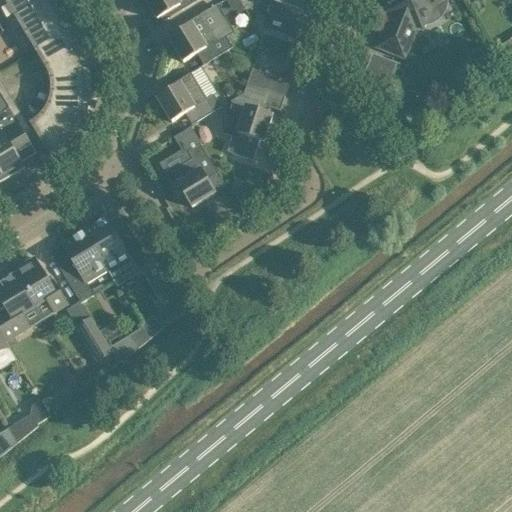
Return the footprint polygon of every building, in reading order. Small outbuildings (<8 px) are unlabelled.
[(68,31),(49,0),(3,0),(35,51),(68,31)] [(145,0),(157,20),(162,18),(165,22),(196,3),(193,0),(145,0)] [(232,0),(226,4),(232,14),(241,9),(235,0),(232,0)] [(267,15),(263,28),(304,41),(307,32),(308,29),(317,2),(310,0),(277,0),(277,2),(272,0),(267,15)] [(379,48),(397,55),(404,58),(411,41),(408,39),(414,25),(422,28),(430,7),(441,0),(392,0),(386,14),(391,16),(379,48)] [(180,35),(170,41),(183,63),(202,52),(209,63),(226,53),(233,49),(227,39),(234,35),(217,6),(203,15),(194,20),(177,30),(180,35)] [(79,48),(68,31),(35,51),(45,68),(76,49),(76,50),(79,48)] [(506,64),(511,61),(511,47),(502,51),(506,64)] [(89,71),(76,50),(76,49),(45,68),(46,68),(50,79),(50,80),(85,71),(85,72),(87,71),(88,72),(89,71)] [(264,106),(269,93),(274,77),(252,70),(244,94),(231,102),(233,105),(223,135),(232,138),(227,153),(253,162),(260,141),(264,143),(272,118),(251,110),(253,103),(264,106)] [(85,72),(85,71),(50,80),(51,92),(87,95),(89,95),(89,96),(91,96),(85,72)] [(207,100),(201,91),(191,74),(165,90),(168,94),(158,100),(172,123),(190,112),(197,123),(222,108),(214,96),(207,100)] [(0,94),(9,109),(25,136),(31,132),(0,79),(0,94)] [(87,95),(51,92),(48,104),(81,118),(83,119),(83,120),(85,120),(87,95)] [(397,120),(415,126),(425,99),(407,92),(397,120)] [(70,141),(71,141),(81,118),(48,104),(48,105),(42,115),(41,115),(69,138),(70,140),(70,141)] [(0,170),(6,180),(25,169),(25,168),(23,168),(16,156),(32,147),(25,136),(9,109),(0,114),(0,170)] [(69,138),(41,115),(41,116),(32,123),(31,124),(42,140),(52,157),(69,138)] [(192,160),(166,176),(174,189),(179,186),(192,209),(215,195),(204,176),(215,169),(201,145),(191,129),(174,139),(184,155),(188,153),(192,160)] [(244,209),(257,201),(250,189),(237,197),(244,209)] [(84,232),(106,268),(118,287),(140,274),(144,275),(156,294),(169,286),(151,257),(147,259),(127,226),(115,234),(107,219),(84,232)] [(106,268),(84,232),(62,246),(73,265),(62,272),(81,304),(94,297),(85,281),(106,268)] [(24,269),(14,275),(35,309),(47,302),(54,314),(68,306),(53,282),(50,284),(35,259),(22,266),(24,269)] [(0,300),(6,311),(0,314),(0,332),(6,343),(31,328),(23,316),(35,309),(14,275),(0,283),(0,300)] [(162,326),(153,316),(142,325),(150,336),(162,326)] [(77,328),(98,362),(106,374),(118,365),(111,354),(108,349),(91,320),(77,328)] [(128,337),(136,351),(150,340),(142,328),(128,337)] [(6,343),(0,332),(0,370),(1,371),(17,361),(6,343)] [(131,355),(123,340),(108,349),(111,354),(118,365),(131,355)] [(43,402),(32,409),(31,416),(38,427),(52,417),(43,402)] [(18,444),(9,430),(0,435),(0,455),(3,453),(18,444)]
